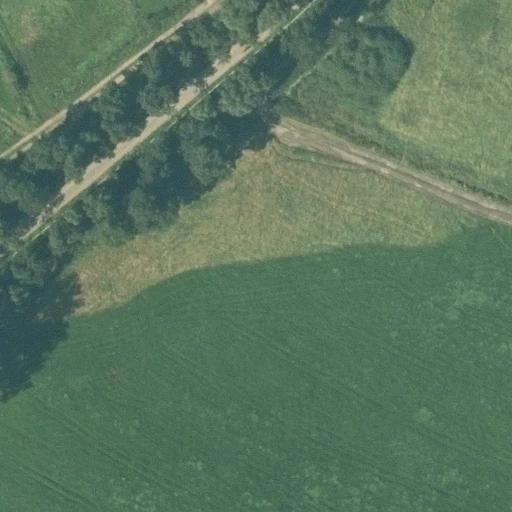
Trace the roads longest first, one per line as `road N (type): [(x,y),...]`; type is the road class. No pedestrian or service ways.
road 1 (track): [(357,0),(283,87),(286,107),(511,207)]
road 2 (unclassified): [(0,229),(274,0)]
road 3 (track): [(200,0),(0,151)]
